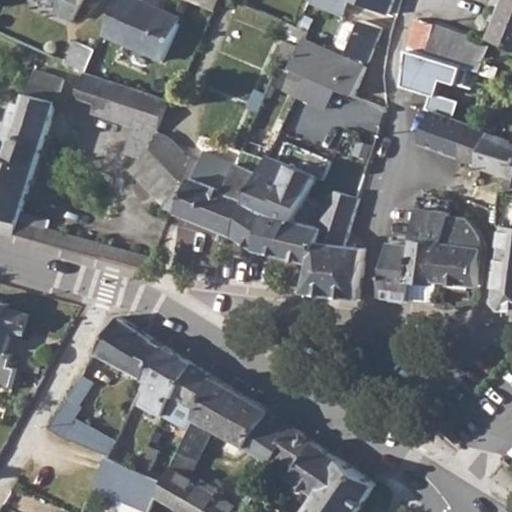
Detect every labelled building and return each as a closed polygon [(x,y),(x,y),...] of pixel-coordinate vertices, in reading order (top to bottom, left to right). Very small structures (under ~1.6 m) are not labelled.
[(117,0),(103,32),(162,58),(178,22),(138,4),(140,0),(117,0)] [(193,0),(213,10),(217,0),(193,0)] [(312,0),(312,1),(345,15),(350,0),(312,0)] [(355,0),(387,14),(393,0),(355,0)] [(511,0),(503,0),(489,38),(511,46),(511,0)] [(409,41),(409,46),(468,69),(476,72),(486,47),(435,27),(435,23),(416,17),(409,41)] [(281,19),(275,36),(286,40),(286,39),(303,45),(306,38),(308,30),(300,27),(281,19)] [(296,63),(294,66),(309,73),(336,85),(356,95),(367,65),(363,64),(366,59),(370,61),(382,27),(364,19),(361,24),(350,20),(346,22),(339,39),(341,44),(352,48),(350,52),(353,54),(352,58),(306,38),(303,45),(296,63)] [(75,26),(61,56),(86,68),(91,58),(100,37),(75,26)] [(286,40),(279,57),(296,63),(303,45),(286,39),(286,40)] [(468,69),(409,46),(406,83),(433,93),(427,107),(432,109),(452,117),(458,101),(437,93),(442,78),(463,84),(468,69)] [(294,66),(285,90),(298,97),(309,73),(294,66)] [(0,228),(148,269),(154,255),(91,239),(45,226),(47,218),(23,211),(64,78),(35,69),(16,128),(6,126),(0,143),(0,228)] [(104,75),(87,69),(80,89),(84,96),(97,99),(104,75)] [(309,73),(298,97),(324,109),(329,101),(336,85),(309,73)] [(169,98),(104,75),(97,99),(93,113),(134,128),(127,150),(145,156),(150,148),(160,129),(169,98)] [(363,98),(354,119),(380,130),(387,108),(363,98)] [(432,109),(420,143),(455,156),(467,123),(452,117),(432,109)] [(467,123),(455,156),(479,165),(491,132),(467,123)] [(155,139),(150,148),(182,181),(168,205),(174,208),(220,228),(236,188),(230,185),(238,163),(206,149),(200,161),(193,157),(170,133),(160,129),(155,139)] [(491,132),(479,165),(511,178),(506,195),(511,196),(511,139),(491,132)] [(269,157),(236,235),(258,250),(272,212),(292,174),(296,165),(305,148),(290,139),(280,157),(271,152),(271,153),(269,157)] [(236,188),(220,228),(236,235),(269,157),(245,146),(238,163),(230,185),(236,188)] [(145,156),(132,171),(168,205),(182,181),(150,148),(145,156)] [(272,212),(258,250),(285,257),(294,220),(328,159),(305,148),(296,165),(292,174),(272,212)] [(294,220),(285,257),(313,264),(317,241),(347,245),(359,197),(331,190),(321,222),(324,223),(323,227),(309,224),(294,220)] [(506,228),(499,288),(498,302),(503,307),(511,307),(511,196),(506,195),(503,222),(506,227),(506,228)] [(434,211),(418,209),(415,237),(414,243),(409,280),(412,280),(410,301),(436,304),(438,283),(439,281),(442,247),(446,246),(450,214),(434,211)] [(442,247),(439,281),(481,287),(487,237),(468,216),(450,214),(446,246),(442,247)] [(317,241),(313,264),(308,291),(332,295),(360,299),(365,260),(363,259),(365,247),(347,245),(317,241)] [(412,280),(409,280),(414,243),(390,241),(387,263),(384,262),(380,298),(410,301),(412,280)] [(0,385),(12,389),(18,368),(10,366),(13,354),(7,353),(13,330),(25,333),(30,314),(9,308),(10,302),(0,299),(0,385)] [(114,329),(98,352),(146,378),(167,347),(121,319),(118,324),(114,329)] [(150,392),(144,403),(165,416),(174,396),(197,365),(167,347),(146,378),(155,384),(150,392)] [(197,365),(174,396),(200,412),(217,377),(197,365)] [(33,370),(23,390),(34,396),(45,376),(33,370)] [(84,375),(78,383),(87,389),(90,385),(92,380),(84,375)] [(272,411),(217,377),(200,412),(179,455),(166,481),(158,498),(183,511),(243,511),(248,504),(254,494),(266,477),(264,476),(269,469),(272,465),(297,426),(284,418),(272,411)] [(70,397),(50,430),(59,434),(61,436),(72,441),(73,439),(111,457),(118,441),(106,434),(77,417),(84,405),(82,405),(70,397)] [(297,426),(272,465),(292,477),(317,441),(297,426)] [(317,441),(292,477),(313,490),(319,494),(341,458),(317,441)] [(111,457),(97,489),(126,501),(151,511),(152,511),(154,507),(158,498),(166,481),(148,473),(140,470),(111,457)] [(314,500),(306,511),(356,511),(375,483),(341,458),(319,494),(313,490),(308,496),(314,500)] [(151,511),(126,501),(120,511),(151,511)]
